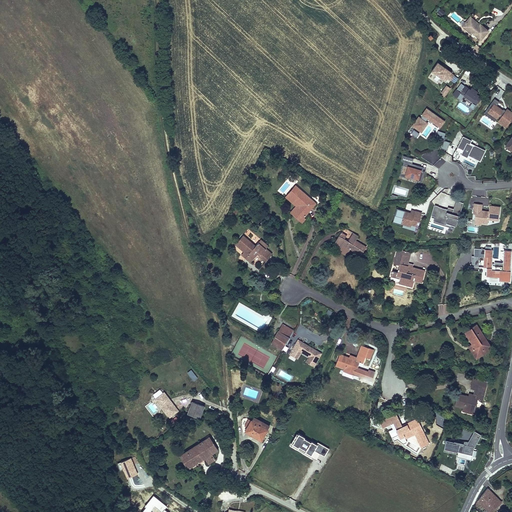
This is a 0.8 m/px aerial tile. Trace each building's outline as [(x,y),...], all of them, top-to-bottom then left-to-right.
[(444,12),(440,8),(435,14),(440,18),(444,12)] [(480,25),(481,24),(473,17),(472,18),(480,25)] [(472,18),(466,24),(470,28),(468,30),(473,34),(475,33),(483,39),(490,30),(482,23),(481,24),(480,25),(472,18)] [(451,72),(438,63),(432,71),(445,81),(447,78),(451,80),(454,76),(451,73),(451,72)] [(476,94),(478,92),(472,88),(471,90),(461,84),(454,94),(458,97),(457,98),(461,101),(464,95),(473,102),(477,104),(481,98),(476,94)] [(446,96),(451,89),(447,87),(442,93),(446,96)] [(506,128),(511,118),(511,112),(507,109),(506,111),(503,115),(501,113),(503,110),(497,106),(499,102),(495,99),(487,110),(489,111),(488,112),(497,119),(499,116),(501,118),(498,122),(506,128)] [(445,121),(427,109),(422,115),(423,115),(421,118),(419,117),(412,126),(421,132),(427,123),(426,122),(428,119),(433,122),(433,124),(438,128),(439,126),(441,123),(443,124),(445,121)] [(497,119),(488,112),(489,111),(487,110),(484,114),(495,122),(497,119)] [(485,151),(475,146),(473,146),(470,144),(472,141),(463,137),(458,148),(463,151),(462,153),(461,155),(467,158),(468,158),(468,156),(475,159),(480,162),(485,151)] [(447,150),(450,142),(443,140),(441,148),(447,150)] [(443,157),(449,161),(452,157),(446,153),(443,157)] [(421,170),(422,167),(412,164),(414,159),(403,156),(402,161),(404,162),(400,176),(405,178),(406,175),(417,179),(417,181),(422,183),(425,171),(421,170)] [(302,191),(296,186),(287,195),(300,206),(295,212),(303,219),(304,217),(316,204),(302,191)] [(295,212),(300,206),(287,195),(286,197),(296,206),(291,212),(303,222),(306,219),(304,217),(303,219),(295,212)] [(459,216),(463,203),(456,201),(453,210),(451,209),(450,211),(436,206),(433,216),(435,217),(447,221),(445,225),(454,227),(457,219),(459,219),(460,216),(459,216)] [(498,221),(500,207),(490,206),(489,212),(483,211),(483,212),(481,212),(481,211),(482,205),(474,204),(473,214),(475,214),(475,220),(479,221),(481,223),(488,224),(488,220),(498,221)] [(419,222),(422,214),(415,212),(413,217),(410,216),(410,215),(405,213),(405,211),(397,209),(393,222),(401,225),(401,224),(411,227),(411,225),(416,226),(417,221),(419,222)] [(347,235),(341,232),(336,241),(341,244),(340,246),(349,252),(350,249),(361,256),(366,247),(355,241),(358,236),(353,233),(348,242),(344,239),(347,235)] [(256,246),(243,236),(239,240),(237,239),(233,243),(244,252),(248,255),(245,258),(250,263),(258,255),(263,259),(266,262),(272,255),(268,251),(266,249),(268,247),(261,240),(256,246)] [(411,253),(400,250),(399,254),(396,253),(394,264),(399,265),(397,273),(397,276),(401,277),(400,279),(399,281),(413,285),(414,281),(422,283),(425,271),(413,268),(407,267),(408,263),(411,253)] [(493,250),(485,250),(484,268),(487,268),(486,276),(499,277),(499,280),(510,281),(511,251),(503,251),(502,266),(493,266),(493,250)] [(487,268),(484,268),(483,279),(499,280),(499,277),(486,276),(487,268)] [(294,331),(283,324),(278,331),(281,333),(278,338),(275,337),(271,344),(282,351),(294,331)] [(492,348),(476,325),(465,332),(473,344),(475,347),(472,348),(478,357),(492,348)] [(323,353),(298,339),(293,348),(290,354),(298,359),(301,353),(309,357),(306,362),(315,367),(318,362),(323,353)] [(475,347),(473,344),(469,346),(476,358),(478,357),(472,348),(475,347)] [(372,350),(361,346),(357,358),(356,360),(349,358),(340,354),(336,365),(345,369),(356,373),(360,362),(363,363),(365,357),(369,359),(372,350)] [(187,372),(193,381),(197,378),(192,370),(187,372)] [(486,385),(479,384),(476,396),(476,398),(468,397),(458,394),(455,406),(463,408),(475,411),(478,399),(483,400),(486,385)] [(155,397),(170,418),(180,410),(164,390),(155,397)] [(205,406),(192,401),(188,413),(200,418),(205,406)] [(422,429),(416,419),(406,423),(406,425),(402,427),(396,414),(386,419),(380,421),(383,428),(393,423),(398,435),(402,433),(404,437),(405,439),(415,434),(414,433),(422,429)] [(246,428),(244,431),(262,441),(270,426),(253,416),(251,420),(246,428)] [(243,426),(246,428),(251,420),(247,418),(243,426)] [(476,458),(477,452),(474,451),(482,436),(474,432),(467,445),(447,440),(444,451),(458,454),(457,458),(471,461),(472,457),(476,458)] [(318,443),(317,446),(296,435),(290,446),(317,460),(320,454),(325,457),(329,449),(318,443)] [(218,450),(210,437),(180,456),(188,469),(204,458),(206,461),(208,459),(211,463),(216,459),(212,454),(218,450)] [(484,511),(490,511),(502,500),(488,488),(482,494),(476,501),(486,510),(484,511)]
